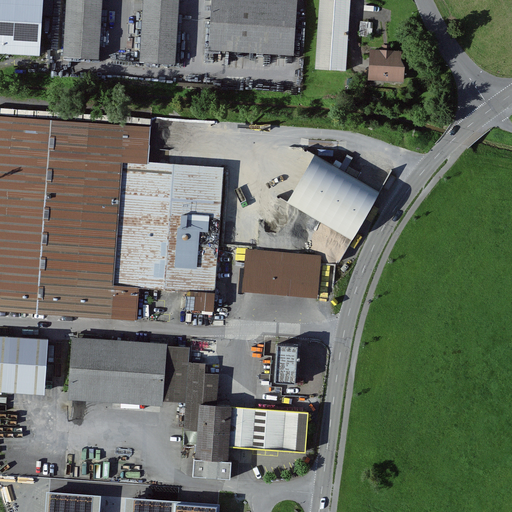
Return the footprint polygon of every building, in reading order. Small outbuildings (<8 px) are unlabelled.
[(48,0),(0,0),(0,52),(45,55),(48,0)] [(106,0),(69,0),(67,60),(105,61),(106,0)] [(185,0),(147,0),(144,62),(182,64),(185,0)] [(300,0),(216,0),(213,49),(297,54),(300,0)] [(353,0),(321,0),(317,71),(349,73),(353,0)] [(408,53),(373,51),(372,80),(406,81),(408,53)] [(228,169),(151,164),(154,126),(0,115),(0,311),(141,321),(143,286),(220,291),(228,169)] [(326,251),(251,246),(248,290),(323,295),(326,251)] [(54,340),(0,336),(0,389),(51,393),(54,340)] [(73,396),(187,403),(186,430),(203,431),(200,477),(235,479),(237,446),(311,451),(314,411),(221,405),(224,372),(194,370),(196,346),(77,338),(73,396)] [(282,341),(280,378),(301,379),(303,342),(282,341)] [(214,511),(215,504),(181,502),(181,497),(73,490),(71,511),(214,511)]
